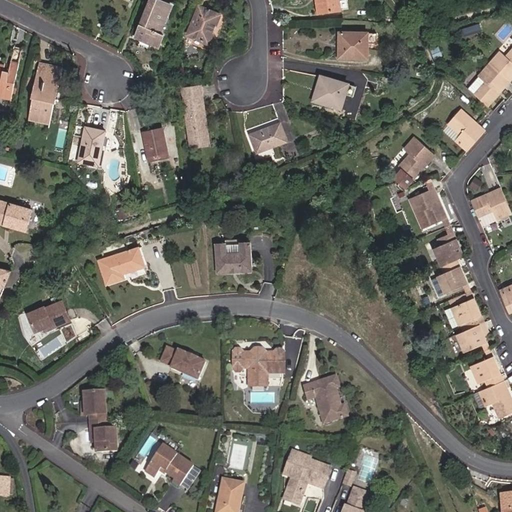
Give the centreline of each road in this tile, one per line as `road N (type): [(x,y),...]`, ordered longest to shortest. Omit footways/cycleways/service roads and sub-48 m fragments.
road 1 (residential): [(0,405),(46,391),(141,324),(251,306),(325,327),(465,455),(511,469)]
road 2 (residential): [(511,329),(480,270),(456,185),(511,116)]
road 3 (residential): [(0,415),(137,511)]
road 4 (residential): [(0,5),(98,52),(112,76)]
